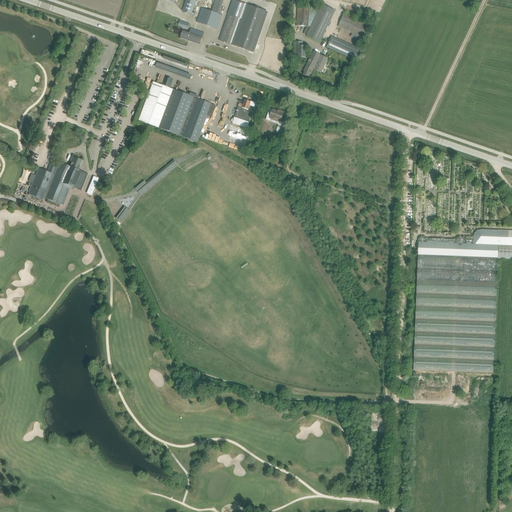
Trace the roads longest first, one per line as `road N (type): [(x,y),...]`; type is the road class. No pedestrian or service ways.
road 1 (tertiary): [(26,0),(511,165)]
road 2 (track): [(392,511),(410,123)]
